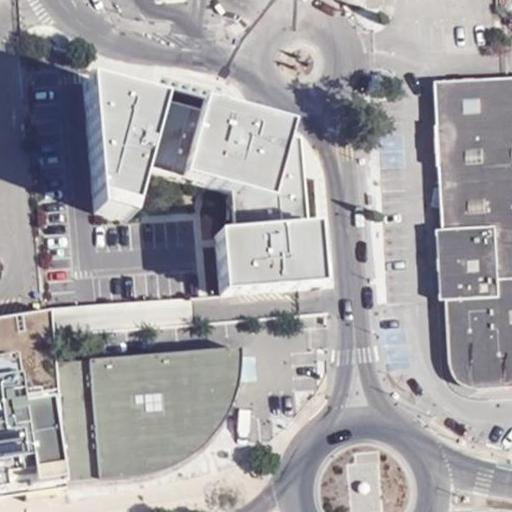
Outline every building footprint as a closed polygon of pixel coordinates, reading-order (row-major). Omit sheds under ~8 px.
[(0,0),(0,497),(61,489),(46,312),(0,319),(0,0)] [(478,382),(477,392),(511,390),(511,81),(447,85),(455,232),(445,233),(439,233),(441,286),(441,303),(449,303),(451,367),(461,367),(478,382)] [(455,232),(447,85),(439,85),(445,233),(455,232)] [(299,144),(87,86),(97,215),(129,226),(141,176),(228,198),(236,236),(218,240),(223,299),(314,293),(299,144)] [(53,367),(64,487),(100,483),(168,474),(183,470),(196,463),(211,451),(219,442),(228,429),(234,415),(239,397),(240,380),(237,351),(53,367)] [(467,393),(477,392),(478,382),(461,367),(451,367),(451,379),(455,385),(458,389),(463,392),(467,393)]
